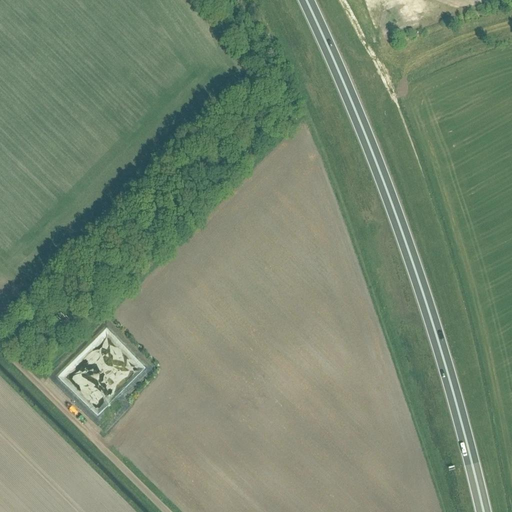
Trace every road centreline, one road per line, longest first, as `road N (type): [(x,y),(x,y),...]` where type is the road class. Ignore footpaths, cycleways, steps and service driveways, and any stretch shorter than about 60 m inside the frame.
road 1 (trunk): [(482,511),(410,259),(302,0)]
road 2 (track): [(166,511),(0,346)]
